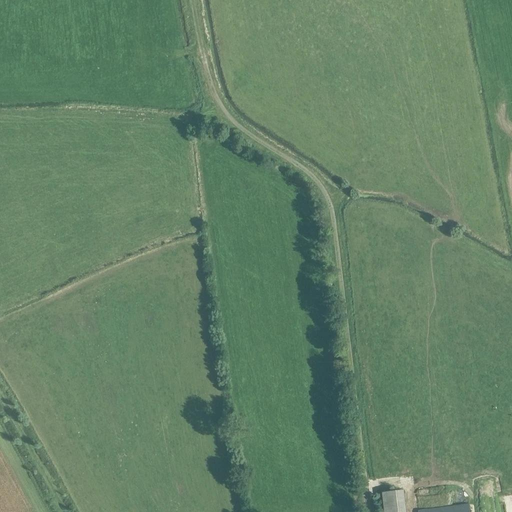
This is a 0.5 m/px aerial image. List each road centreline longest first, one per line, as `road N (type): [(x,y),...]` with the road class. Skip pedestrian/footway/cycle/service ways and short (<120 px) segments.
road 1 (track): [(333,220),(313,174),(242,128),(212,91),(192,0)]
road 2 (track): [(365,473),(333,220)]
road 3 (track): [(64,511),(0,394)]
